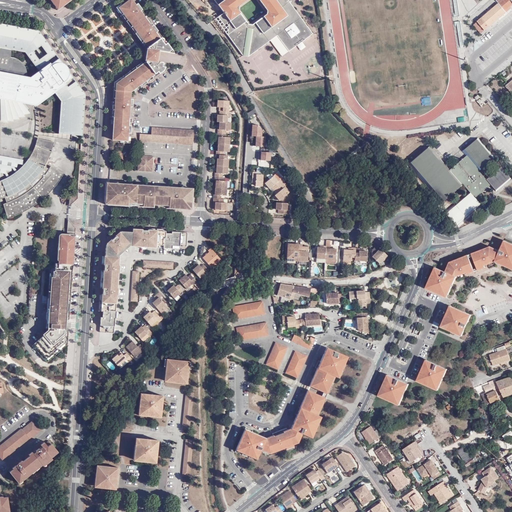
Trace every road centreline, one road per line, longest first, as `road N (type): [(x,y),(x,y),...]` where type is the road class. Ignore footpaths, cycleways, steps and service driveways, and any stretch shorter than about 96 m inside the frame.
road 1 (residential): [(150,0),(205,77),(199,220)]
road 2 (residential): [(258,494),(231,462),(229,436),(239,420),(269,427),(284,417),(317,342),(332,337)]
road 3 (residential): [(367,232),(199,220)]
road 4 (residential): [(83,348),(73,511)]
road 5 (residential): [(272,277),(356,281),(401,253)]
road 6 (residential): [(93,214),(83,348)]
road 7 (residential): [(382,359),(408,370),(436,305),(414,290)]
road 8 (unknown): [(0,467),(50,430),(31,418),(0,441)]
